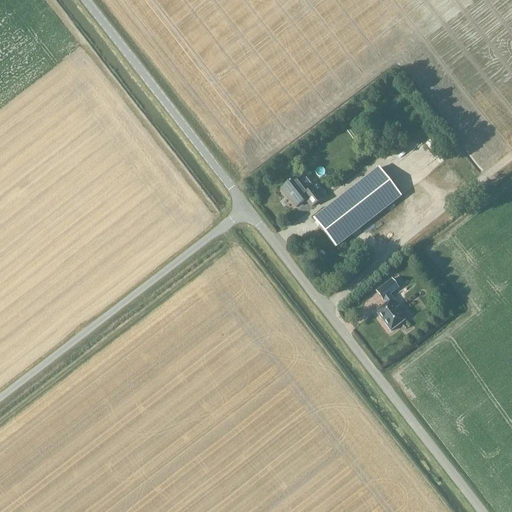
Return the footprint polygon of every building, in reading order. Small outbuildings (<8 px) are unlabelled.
[(330,193),(378,154),(371,144),(364,149),(365,150),(362,153),(366,158),(327,189),(330,193)] [(414,153),(417,158),(428,152),(425,146),(414,153)] [(329,147),(323,151),(328,157),(334,153),(329,147)] [(401,197),(378,169),(313,220),(335,248),(401,197)] [(393,177),(388,180),(397,192),(402,189),(393,177)] [(311,208),(323,198),(313,187),(307,192),(295,178),(281,190),(286,197),(288,196),(297,207),(305,201),(311,208)] [(375,311),(391,331),(405,320),(396,308),(399,306),(390,295),(399,288),(391,279),(375,291),(383,301),(384,300),(386,303),(375,311)]
